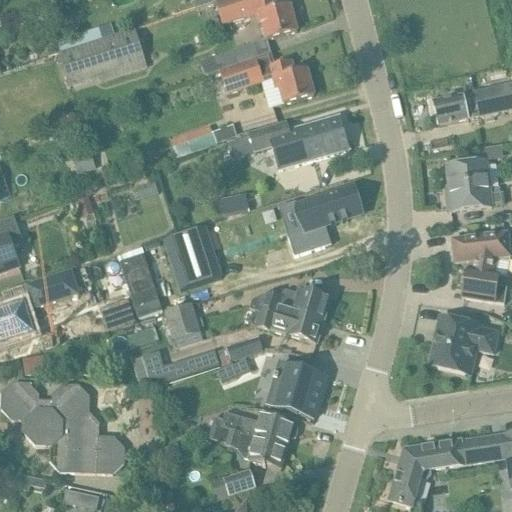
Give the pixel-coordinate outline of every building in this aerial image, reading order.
[(191,0),(195,10),(225,0),(191,0)] [(263,26),(266,37),(267,42),(297,34),(290,7),(277,10),(274,0),(268,0),(259,2),(258,0),(225,0),(195,10),(195,11),(215,4),(223,28),(257,18),(259,27),(263,26)] [(98,33),(101,42),(122,36),(119,26),(98,33)] [(144,62),(135,32),(122,36),(101,42),(99,43),(60,56),(69,86),(144,62)] [(254,45),(235,52),(240,66),(259,60),(254,45)] [(50,49),(48,53),(50,59),(60,55),(57,47),(50,49)] [(275,68),(272,55),(268,56),(259,60),(240,66),(221,73),(227,93),(273,81),(276,91),(280,90),(284,106),(295,104),(314,99),(307,72),(294,75),(291,63),(275,68)] [(511,86),(433,104),(438,128),(511,111),(511,86)] [(237,138),(231,140),(231,141),(237,160),(254,154),(272,149),(279,172),(330,158),(349,152),(339,120),(290,135),(287,124),(253,134),(237,138)] [(233,128),(172,150),(176,161),(231,141),(231,140),(237,138),(233,128)] [(52,132),(24,142),(26,149),(54,139),(52,132)] [(76,155),(82,175),(95,171),(89,151),(76,155)] [(492,210),(486,163),(447,168),(450,198),(447,199),(449,215),(492,210)] [(304,234),(288,240),(295,260),(332,248),(326,229),(363,217),(361,210),(354,189),(297,207),(296,208),(297,212),(302,229),(304,234)] [(249,212),(245,197),(221,202),(224,217),(249,212)] [(89,199),(77,203),(82,220),(94,216),(89,199)] [(0,274),(19,268),(12,248),(22,244),(13,219),(0,223),(0,274)] [(205,229),(164,243),(180,294),(222,281),(205,229)] [(455,266),(472,264),(470,273),(467,272),(466,275),(462,276),(461,285),(464,287),(462,300),(504,307),(506,295),(502,289),(497,288),(499,278),(494,277),(497,261),(510,259),(508,235),(452,242),(455,266)] [(154,252),(131,260),(150,317),(173,309),(154,252)] [(280,254),(257,258),(261,279),(285,275),(280,254)] [(72,272),(26,287),(28,296),(31,305),(34,312),(69,300),(79,297),(80,297),(72,272)] [(249,311),(260,314),(261,311),(278,316),(280,310),(292,314),(324,323),(331,301),(311,295),(299,291),(298,295),(286,292),(285,292),(284,292),(283,293),(282,294),(281,299),(266,294),(265,296),(252,302),(249,311)] [(0,348),(33,337),(24,307),(7,312),(7,311),(0,313),(0,348)] [(203,344),(193,309),(166,317),(176,352),(203,344)] [(278,316),(261,311),(260,314),(256,327),(273,332),(274,331),(286,335),(286,336),(318,345),(324,323),(292,314),(280,310),(278,316)] [(156,321),(123,332),(130,353),(163,342),(156,321)] [(481,329),(445,321),(439,347),(434,346),(429,369),(465,377),(468,361),(474,362),(476,353),(493,357),(498,335),(481,332),(481,329)] [(263,353),(259,340),(226,350),(230,363),(263,353)] [(220,368),(215,353),(164,370),(159,355),(142,361),(149,382),(167,382),(168,385),(220,368)] [(35,358),(23,360),(26,377),(38,375),(35,358)] [(313,421),(326,378),(279,365),(267,408),(313,421)] [(231,367),(217,373),(222,387),(237,381),(231,367)] [(29,386),(13,385),(1,396),(1,412),(11,423),(26,424),(25,438),(36,450),(50,450),(49,464),(60,476),(113,478),(124,467),(125,451),(114,440),(99,439),(99,426),(89,415),(90,399),(79,388),(63,387),(52,398),(52,403),(39,403),(39,397),(29,386)] [(261,417),(259,424),(226,415),(224,422),(215,420),(213,428),(227,432),(288,449),(290,441),(292,441),(296,441),(298,432),(295,430),(293,429),(294,426),(261,417)] [(223,446),(227,432),(213,428),(209,442),(223,446)] [(227,432),(223,446),(223,448),(239,452),(242,442),(253,445),(248,463),(281,473),(288,449),(227,432)] [(495,462),(491,440),(404,453),(403,459),(406,460),(404,467),(401,466),(390,503),(412,509),(420,481),(425,483),(430,477),(430,472),(464,467),(495,462)] [(173,447),(163,451),(168,463),(179,459),(173,447)] [(256,491),(250,472),(223,481),(229,499),(256,491)] [(175,504),(170,491),(157,497),(163,510),(175,504)] [(66,492),(63,506),(88,511),(96,511),(99,500),(66,492)]
